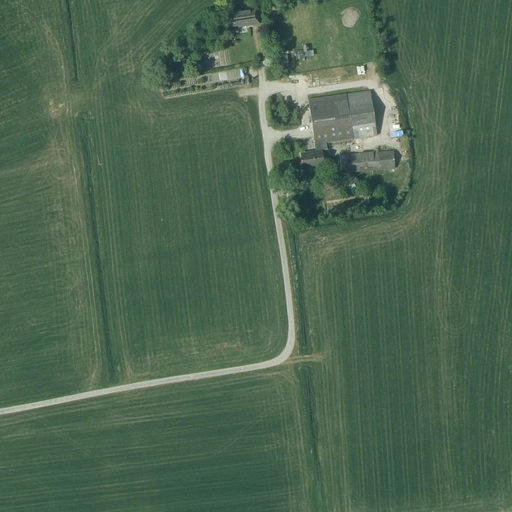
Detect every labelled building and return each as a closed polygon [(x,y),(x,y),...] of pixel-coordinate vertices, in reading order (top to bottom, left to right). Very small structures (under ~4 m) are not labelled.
[(238,26),(238,28),(258,25),(256,9),(236,12),(236,13),(228,14),(230,27),(238,26)] [(212,23),(215,31),(226,26),(223,19),(212,23)] [(296,60),(303,59),(302,51),(295,52),(296,60)] [(370,92),(308,101),(315,146),(316,152),(301,154),(304,170),(311,169),(311,170),(323,168),(321,152),(327,151),(326,144),(377,136),(370,92)] [(354,172),(379,171),(395,169),(393,152),(378,153),(340,156),(341,173),(348,173),(348,178),(354,178),(354,172)]
